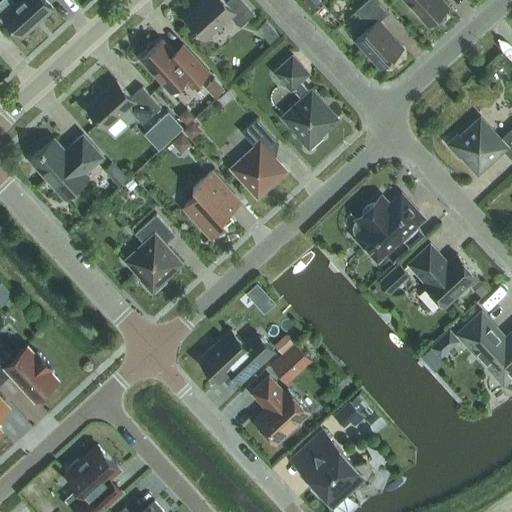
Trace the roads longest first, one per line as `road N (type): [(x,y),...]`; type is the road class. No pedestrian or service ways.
road 1 (residential): [(151,352),(392,133)]
road 2 (residential): [(151,352),(0,183)]
road 3 (residential): [(291,511),(151,352)]
road 4 (unclassified): [(0,122),(134,0)]
road 5 (residential): [(511,266),(392,133)]
road 6 (residential): [(376,116),(509,0)]
road 7 (residential): [(376,116),(273,0)]
road 8 (residential): [(100,400),(202,511)]
road 9 (residential): [(100,400),(0,491)]
